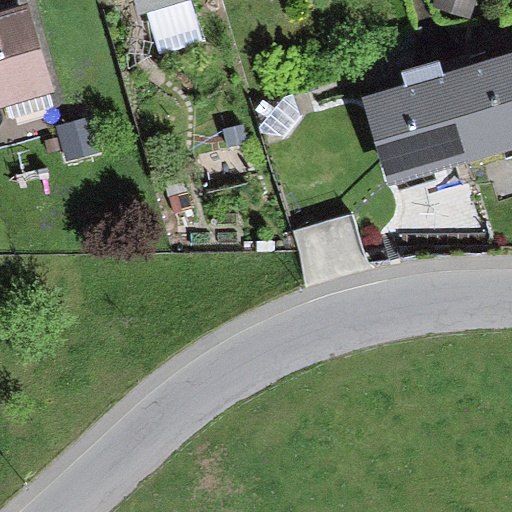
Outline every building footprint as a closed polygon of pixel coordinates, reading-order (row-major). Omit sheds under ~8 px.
[(434,0),(433,2),(463,15),(469,0),(434,0)] [(0,98),(37,88),(15,9),(0,13),(0,98)] [(463,146),(511,132),(511,49),(511,46),(440,66),(463,146)] [(392,167),(463,146),(440,66),(369,86),(392,167)] [(101,154),(91,118),(57,128),(66,164),(101,154)]
